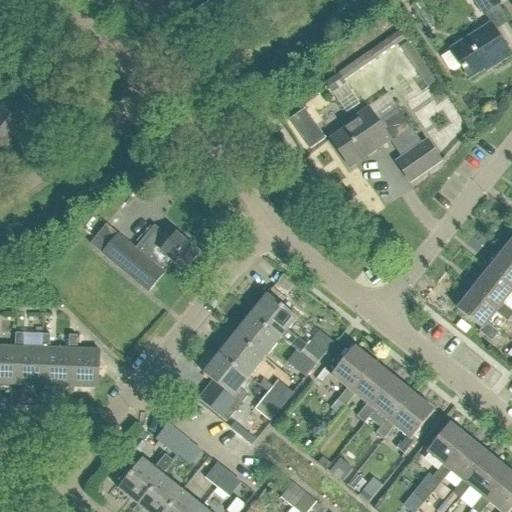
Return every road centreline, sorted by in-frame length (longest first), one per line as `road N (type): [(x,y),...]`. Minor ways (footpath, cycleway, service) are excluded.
road 1 (residential): [(67,483),(74,463),(269,222)]
road 2 (residential): [(511,147),(377,316)]
road 3 (unclassified): [(0,203),(168,88)]
road 4 (unclassified): [(511,425),(377,316)]
road 5 (unclassified): [(269,222),(193,103),(168,88)]
road 6 (unclassified): [(297,0),(168,88)]
road 7 (unclassified): [(168,88),(39,0)]
road 8 (unclassified): [(377,316),(285,245),(269,222)]
